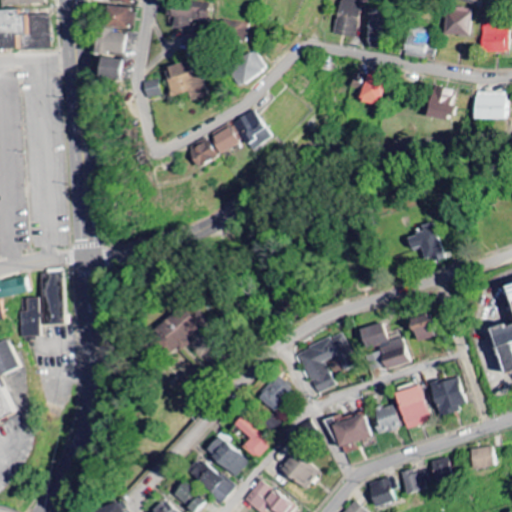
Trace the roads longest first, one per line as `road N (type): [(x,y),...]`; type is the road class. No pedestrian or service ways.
road 1 (residential): [(511,77),(311,48),(236,114),(161,149),(150,138),(138,82),(149,0)]
road 2 (secondary): [(42,511),(75,435),(91,362),(73,0)]
road 3 (residential): [(511,256),(355,306),(294,335),(189,439),(132,511)]
road 4 (tertiary): [(90,260),(210,226),(311,157),(511,142)]
road 5 (residential): [(332,511),(375,470),(511,424)]
road 6 (residential): [(441,281),(492,431)]
road 7 (residential): [(284,343),(354,485)]
